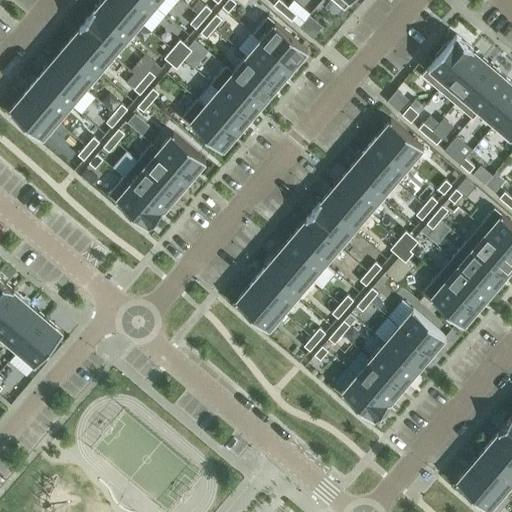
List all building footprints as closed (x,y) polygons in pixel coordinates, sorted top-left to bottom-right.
[(141,21),(115,0),(102,0),(95,9),(127,37),(141,21)] [(155,5),(149,0),(115,0),(141,21),(155,5)] [(228,11),(236,2),(234,0),(227,0),(222,6),(228,11)] [(276,0),(273,4),(283,12),(288,6),(281,0),(276,0)] [(206,4),(198,13),(204,18),(212,9),(206,4)] [(283,12),(292,20),(297,13),(288,6),(283,12)] [(127,37),(95,9),(79,27),(112,55),(127,37)] [(196,27),(204,18),(198,13),(190,22),(196,27)] [(216,13),(208,22),(214,27),(222,18),(216,13)] [(268,15),(253,32),(293,66),(308,49),(268,15)] [(304,20),(299,26),(308,34),(312,37),(321,26),(309,15),(304,20)] [(207,37),(214,27),(208,22),(200,31),(207,37)] [(112,55),(79,27),(66,43),(98,71),(112,55)] [(293,66),(253,32),(252,33),(259,39),(246,54),(279,83),(293,66)] [(439,88),(473,48),(456,34),(447,44),(445,43),(435,54),(437,56),(422,74),(439,88)] [(180,39),(172,48),(178,53),(186,44),(180,39)] [(98,71),(66,43),(52,59),(85,87),(98,71)] [(192,49),(186,44),(178,53),(184,58),(192,49)] [(170,62),(178,53),(172,48),(164,57),(170,62)] [(456,102),(490,62),(473,48),(439,88),(456,102)] [(176,67),(184,58),(178,53),(170,62),(176,67)] [(279,83),(246,54),(233,70),(226,64),(225,65),(265,99),(279,83)] [(85,87),(52,59),(38,76),(71,104),(85,87)] [(478,109),(506,76),(490,62),(456,102),(473,117),(479,110),(478,109)] [(265,99),(225,65),(211,81),(251,115),(265,99)] [(149,70),(142,79),(148,84),(156,75),(149,70)] [(71,104),(38,76),(24,92),(57,120),(71,104)] [(511,102),(511,81),(506,76),(478,109),(479,110),(495,123),(511,102)] [(140,93),(148,84),(142,79),(134,88),(140,93)] [(251,115),(211,81),(210,82),(217,88),(204,102),(198,97),(197,98),(237,132),(251,115)] [(153,87),(145,96),(151,101),(159,92),(153,87)] [(57,120),(24,92),(9,109),(42,137),(57,120)] [(144,110),(151,101),(145,96),(137,105),(144,110)] [(237,132),(197,98),(182,115),(223,149),(237,132)] [(121,102),(114,112),(120,117),(128,108),(121,102)] [(511,137),(511,102),(495,123),(511,137)] [(410,104),(402,114),(411,122),(419,112),(410,104)] [(112,126),(120,117),(114,112),(106,121),(112,126)] [(135,112),(128,121),(142,133),(149,124),(135,112)] [(391,118),(376,135),(409,163),(424,146),(391,118)] [(423,121),(418,128),(427,135),(433,129),(423,121)] [(119,127),(111,136),(117,142),(125,132),(119,127)] [(433,129),(427,135),(437,143),(442,137),(433,129)] [(152,141),(151,142),(191,177),(206,159),(173,131),(159,147),(152,141)] [(94,135),(86,144),(92,150),(99,142),(100,141),(94,135)] [(376,135),(362,152),(395,180),(409,163),(376,135)] [(109,151),(117,142),(111,136),(103,146),(109,151)] [(191,177),(151,142),(137,159),(177,193),(191,177)] [(86,144),(78,154),(84,159),(92,150),(86,144)] [(466,157),(456,149),(451,155),(460,163),(466,157)] [(381,196),(395,180),(362,152),(348,168),(381,196)] [(95,167),(103,158),(97,153),(89,162),(95,167)] [(460,163),(470,171),(475,165),(466,157),(460,163)] [(177,193),(137,159),(124,174),(164,208),(177,193)] [(367,212),(381,196),(348,168),(334,184),(367,212)] [(164,208),(124,174),(108,192),(149,227),(164,208)] [(438,188),(444,193),(452,184),(446,178),(438,188)] [(353,229),(367,212),(334,184),(320,201),(353,229)] [(448,197),(455,202),(462,193),(456,188),(448,197)] [(511,196),(505,190),(499,197),(508,204),(511,200),(511,196)] [(430,209),(438,200),(432,195),(424,204),(430,209)] [(339,245),(353,229),(320,201),(306,217),(339,245)] [(416,213),(422,218),(430,209),(424,204),(416,213)] [(441,218),(448,209),(442,204),(434,213),(441,218)] [(511,221),(508,218),(494,206),(480,224),(511,251),(511,221)] [(427,222),(433,227),(441,218),(434,213),(427,222)] [(325,262),(339,245),(306,217),(292,234),(325,262)] [(511,266),(511,251),(480,224),(466,240),(506,274),(511,266)] [(406,230),(398,239),(404,244),(412,235),(406,230)] [(311,278),(325,262),(292,234),(278,250),(311,278)] [(410,249),(418,240),(412,235),(404,244),(410,249)] [(398,239),(390,248),(396,253),(404,244),(398,239)] [(506,274),(466,240),(452,256),(492,290),(506,274)] [(413,252),(410,249),(404,244),(396,253),(398,255),(405,261),(413,252)] [(297,294),(311,278),(278,250),(264,266),(297,294)] [(492,290),(452,256),(438,273),(478,307),(492,290)] [(374,275),(382,266),(375,261),(368,270),(374,275)] [(283,311),(297,294),(264,266),(250,283),(283,311)] [(360,279),(366,284),(374,275),(368,270),(360,279)] [(478,307),(438,273),(423,290),(452,315),(463,324),(478,307)] [(0,304),(13,289),(0,277),(0,304)] [(235,300),(268,328),(283,311),(250,283),(235,300)] [(364,295),(370,301),(378,291),(372,286),(364,295)] [(0,333),(2,335),(30,303),(13,289),(0,304),(0,333)] [(346,308),(354,299),(347,294),(340,303),(346,308)] [(362,310),(370,300),(364,295),(356,304),(362,310)] [(18,349),(46,317),(30,303),(2,335),(18,349)] [(332,312),(338,317),(346,308),(340,303),(332,312)] [(431,352),(446,335),(429,321),(413,307),(398,324),(415,338),(431,352)] [(35,364),(63,331),(46,317),(18,349),(35,364)] [(342,333),(350,324),(344,319),(336,328),(342,333)] [(417,369),(431,352),(415,338),(398,324),(384,341),(401,355),(417,369)] [(318,341),(326,332),(319,326),(312,336),(318,341)] [(334,343),(342,333),(336,328),(328,337),(334,343)] [(310,350),(318,341),(312,336),(304,345),(310,350)] [(403,385),(417,369),(401,355),(384,341),(370,357),(387,371),(403,385)] [(315,354),(321,359),(328,350),(322,345),(315,354)] [(389,402),(403,385),(387,371),(370,357),(356,374),(373,388),(389,402)] [(374,419),(389,402),(373,388),(356,374),(342,391),(374,419)] [(511,414),(498,431),(511,442),(511,414)] [(511,442),(498,431),(484,447),(511,470),(511,442)] [(511,480),(511,470),(484,447),(470,463),(503,491),(511,480)] [(503,491),(470,463),(456,481),(488,508),(503,491)]
